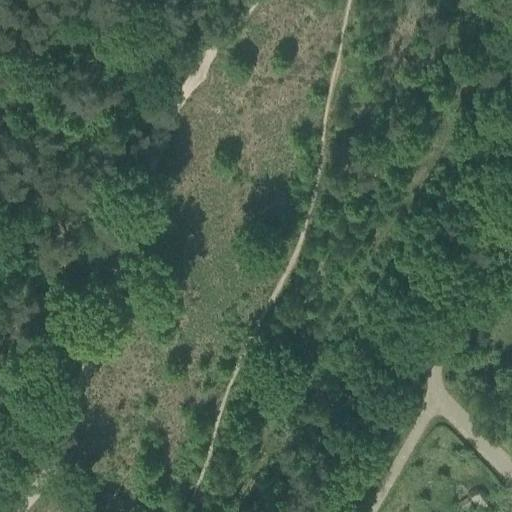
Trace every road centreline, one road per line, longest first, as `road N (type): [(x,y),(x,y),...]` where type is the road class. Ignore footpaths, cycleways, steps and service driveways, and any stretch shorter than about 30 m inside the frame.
road 1 (track): [(247,0),(183,89),(105,257),(51,473),(16,511)]
road 2 (track): [(347,0),(311,208),(185,511)]
